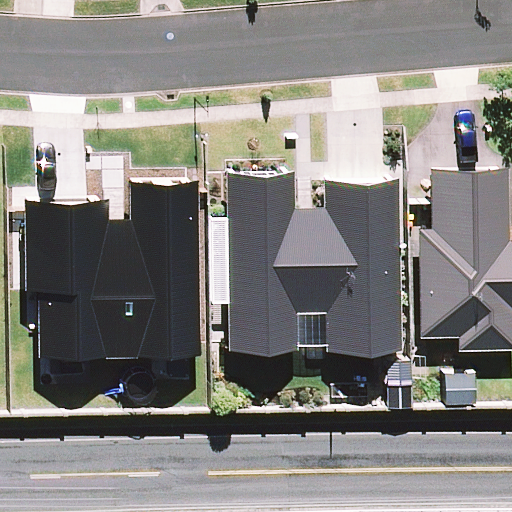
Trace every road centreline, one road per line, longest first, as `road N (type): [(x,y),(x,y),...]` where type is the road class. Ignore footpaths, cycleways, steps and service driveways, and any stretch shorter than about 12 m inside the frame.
road 1 (residential): [(511,22),(155,57),(0,52)]
road 2 (unclassified): [(511,470),(0,479)]
